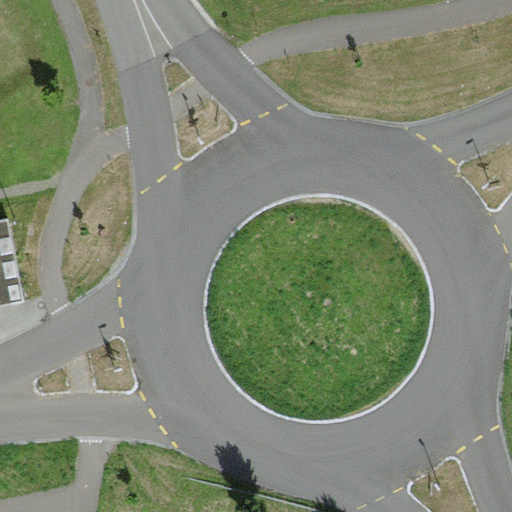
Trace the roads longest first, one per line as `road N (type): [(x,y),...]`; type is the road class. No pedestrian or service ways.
road 1 (residential): [(134,0),(176,233)]
road 2 (residential): [(165,263),(0,389)]
road 3 (residential): [(297,144),(149,0)]
road 4 (residential): [(0,408),(89,417),(201,405)]
road 5 (residential): [(297,144),(248,159),(206,190),(176,233)]
road 6 (residential): [(474,280),(459,231),(430,189),(388,159)]
road 7 (residential): [(165,263),(161,313),(174,362),(201,405)]
road 8 (residential): [(329,456),(377,445),(420,418),(453,380)]
road 9 (residential): [(201,405),(238,434),(282,452),(329,456)]
road 10 (residential): [(501,511),(453,380)]
road 11 (residential): [(511,115),(388,159)]
